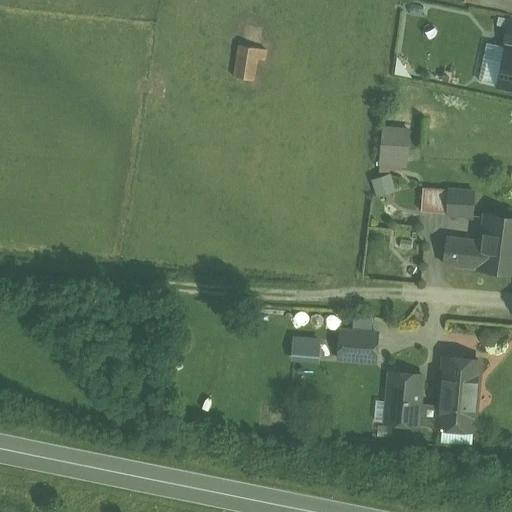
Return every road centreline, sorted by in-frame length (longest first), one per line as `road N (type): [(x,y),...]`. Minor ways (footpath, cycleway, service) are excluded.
road 1 (track): [(511,303),(304,298),(0,273)]
road 2 (primary): [(0,448),(308,511)]
